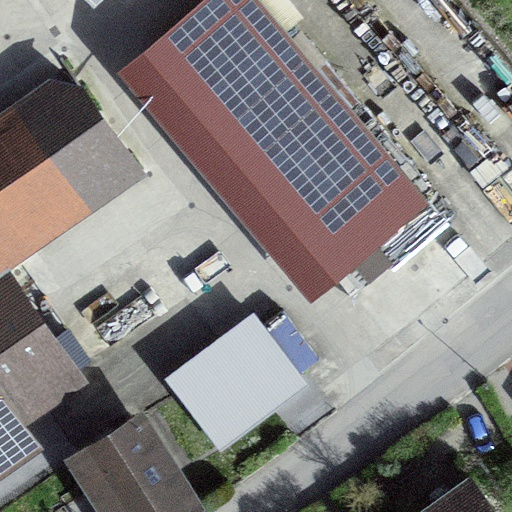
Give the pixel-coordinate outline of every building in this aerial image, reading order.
[(419,198),(252,0),(232,0),(154,65),(329,273),(419,198)] [(80,92),(60,88),(0,129),(0,234),(121,151),(80,92)] [(0,422),(67,377),(0,279),(0,422)] [(172,388),(212,441),(297,378),(256,324),(172,388)] [(102,508),(104,511),(180,511),(185,509),(131,422),(86,450),(117,499),(102,508)] [(489,511),(470,484),(431,511),(489,511)]
